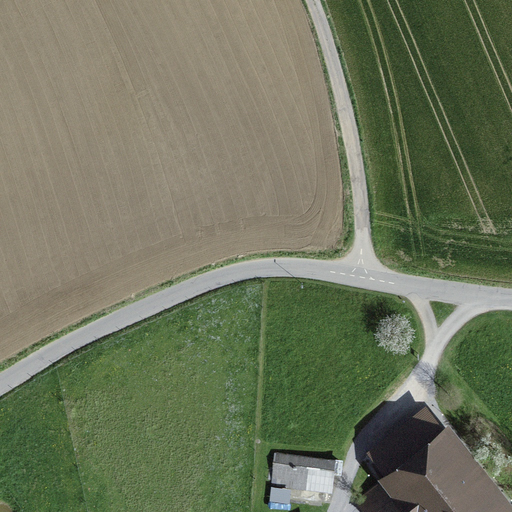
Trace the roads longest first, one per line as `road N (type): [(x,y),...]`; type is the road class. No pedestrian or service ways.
road 1 (unclassified): [(0,386),(103,328),(216,279),(275,267),(361,277)]
road 2 (unclassified): [(312,0),(352,141),(361,277)]
road 3 (track): [(334,511),(355,457),(419,386),(433,343),(486,298)]
road 4 (unclassified): [(361,277),(511,299)]
